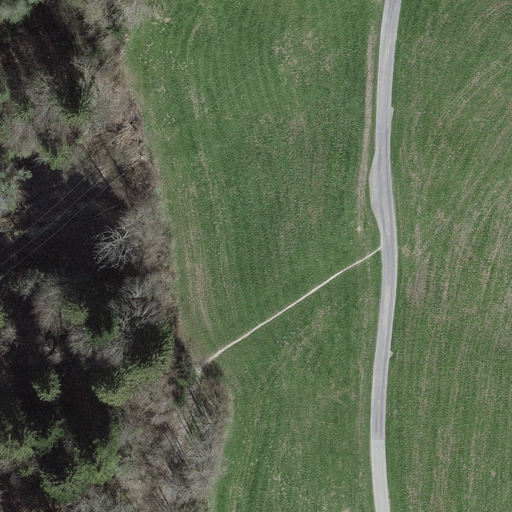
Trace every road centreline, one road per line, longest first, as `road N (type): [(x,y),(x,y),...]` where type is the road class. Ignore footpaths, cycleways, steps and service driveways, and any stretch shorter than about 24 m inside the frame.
road 1 (track): [(388,242),(382,511)]
road 2 (track): [(393,0),(388,242)]
road 3 (track): [(166,511),(199,370)]
